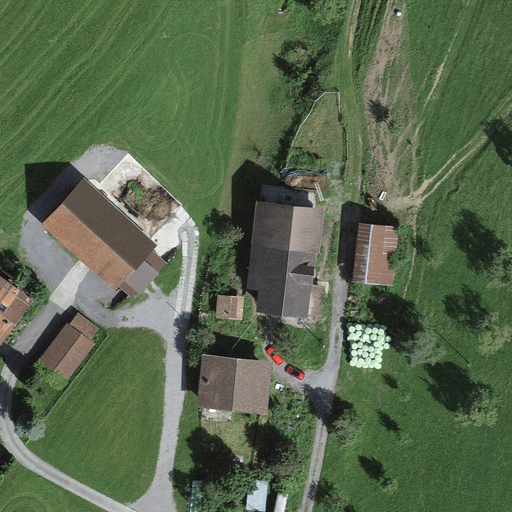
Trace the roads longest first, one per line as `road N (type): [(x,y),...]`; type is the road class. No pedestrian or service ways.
road 1 (track): [(475,0),(360,225)]
road 2 (track): [(355,0),(340,91),(344,240)]
road 3 (track): [(344,240),(511,81)]
